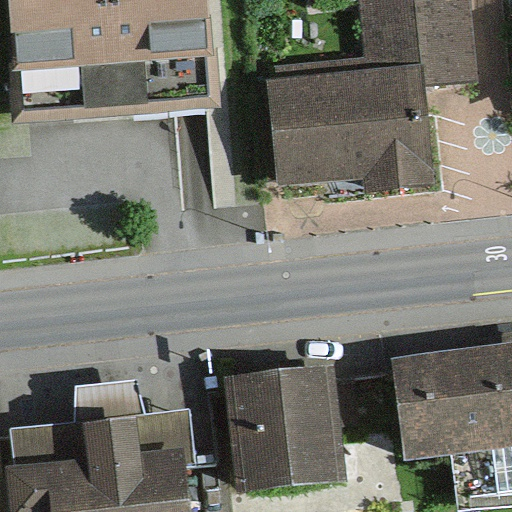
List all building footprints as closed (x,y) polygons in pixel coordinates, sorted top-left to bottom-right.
[(213,0),(12,0),(22,121),(223,104),(213,0)] [(376,82),(286,90),(294,183),(437,171),(430,98),(484,93),(476,0),(320,0),(322,12),(370,8),(376,82)] [(511,362),(408,376),(421,467),(511,455),(511,362)] [(344,374),(242,384),(253,497),(355,487),(344,374)] [(146,390),(83,396),(86,434),(153,427),(146,390)] [(86,434),(8,443),(16,511),(200,511),(191,423),(153,427),(86,434)]
